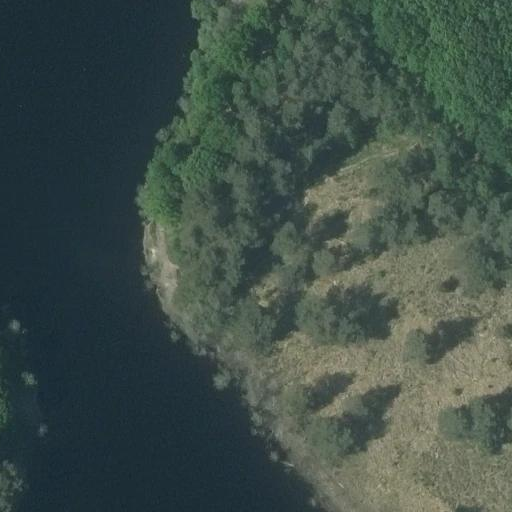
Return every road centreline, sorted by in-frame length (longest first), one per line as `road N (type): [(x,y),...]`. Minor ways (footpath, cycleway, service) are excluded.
road 1 (track): [(168,256),(162,219),(302,0)]
road 2 (track): [(334,0),(511,191)]
